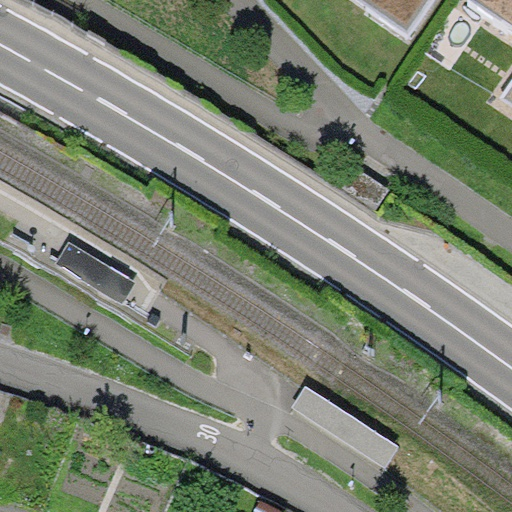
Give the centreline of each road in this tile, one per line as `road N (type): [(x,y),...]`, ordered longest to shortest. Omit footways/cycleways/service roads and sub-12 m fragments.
road 1 (primary): [(0,58),(407,293),(511,367)]
road 2 (residential): [(0,370),(261,455),(342,511)]
